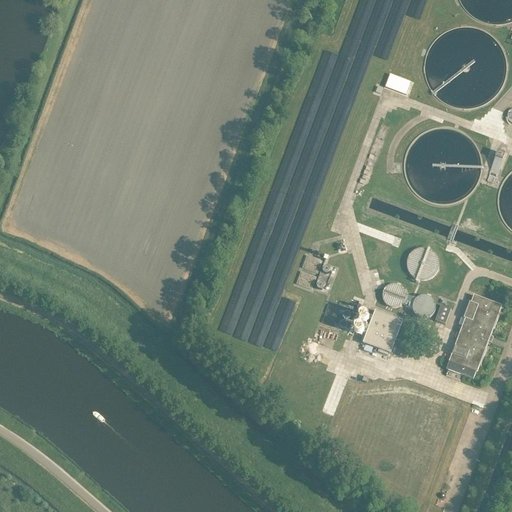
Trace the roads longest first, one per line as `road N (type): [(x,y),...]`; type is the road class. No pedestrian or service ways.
road 1 (unclassified): [(273,511),(77,332),(0,293)]
road 2 (tertiary): [(107,511),(0,427)]
